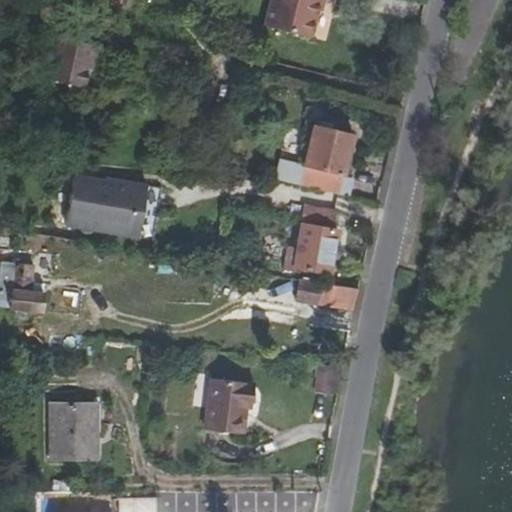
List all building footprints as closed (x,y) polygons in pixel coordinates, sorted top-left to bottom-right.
[(266,0),(260,28),(307,38),(314,4),(319,5),(319,0),(266,0)] [(121,67),(125,50),(86,41),(75,80),(110,90),(117,66),(121,67)] [(306,169),(295,166),(292,183),(312,188),(351,197),(354,180),(346,178),(354,135),(315,127),(306,169)] [(107,179),(77,175),(70,225),(134,234),(138,208),(145,209),(150,183),(108,177),(107,179)] [(165,185),(150,183),(145,209),(138,208),(134,234),(157,237),(165,185)] [(310,200),(298,267),(333,273),(342,230),(336,229),(338,210),(331,204),(310,200)] [(45,292),(31,291),(35,264),(5,260),(0,299),(0,305),(44,310),(45,292)] [(301,302),(321,306),(325,284),(304,279),(301,302)] [(325,284),(321,306),(357,313),(362,291),(325,284)] [(333,385),(334,366),(309,364),(307,390),(332,392),(333,385)] [(254,406),(257,384),(210,379),(204,429),(243,434),(246,406),(254,406)] [(112,462),(113,433),(106,433),(106,405),(71,405),(71,461),(112,462)] [(250,435),(254,406),(246,406),(243,434),(250,435)] [(116,499),(115,511),(154,511),(155,500),(116,499)]
